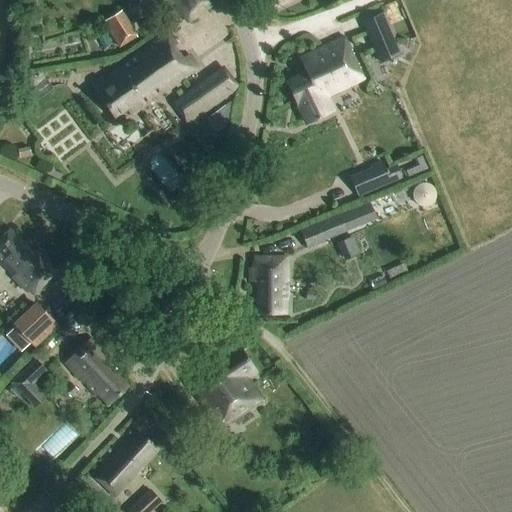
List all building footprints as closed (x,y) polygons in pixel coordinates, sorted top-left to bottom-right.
[(170,0),(187,24),(196,18),(189,7),(199,1),(206,10),(216,4),(213,0),(170,0)] [(120,12),(102,23),(117,49),(135,38),(120,12)] [(400,55),(384,15),(361,24),(378,64),(400,55)] [(168,36),(106,80),(105,78),(91,88),(114,120),(127,112),(131,118),(197,69),(189,59),(176,62),(169,52),(175,47),(168,36)] [(365,79),(347,39),(300,61),(307,75),(287,86),(297,108),(298,107),(306,125),(334,112),(327,98),(331,96),(330,95),(365,79)] [(238,90),(222,68),(170,103),(186,126),(238,90)] [(40,73),(19,88),(31,105),(52,90),(40,73)] [(206,119),(216,132),(226,125),(230,103),(206,119)] [(384,170),(381,162),(369,167),(370,169),(349,178),(357,198),(390,184),(401,179),(395,165),(384,170)] [(366,202),(299,230),(305,245),(360,222),(361,225),(373,220),(366,202)] [(26,246),(17,238),(9,230),(0,239),(0,261),(15,275),(13,277),(28,292),(54,264),(39,250),(35,255),(26,246)] [(343,261),(360,255),(353,237),(337,243),(343,261)] [(250,270),(250,284),(260,282),(260,315),(287,316),(286,300),(288,301),(288,260),(254,259),(255,270),(250,270)] [(315,302),(316,292),(306,291),(306,301),(315,302)] [(34,348),(58,325),(36,303),(12,325),(34,348)] [(106,363),(111,359),(92,339),(66,363),(86,383),(88,381),(91,384),(88,386),(97,395),(99,393),(110,404),(128,387),(106,363)] [(219,429),(263,400),(247,377),(256,371),(242,351),(216,369),(213,364),(186,382),(219,429)] [(45,396),(38,388),(34,384),(47,371),(36,359),(11,383),(27,399),(34,407),(45,396)] [(68,399),(76,392),(69,385),(62,391),(68,399)] [(126,446),(107,466),(94,480),(114,498),(127,485),(159,449),(143,435),(130,450),(126,446)] [(149,489),(126,511),(127,511),(153,511),(162,503),(149,489)]
